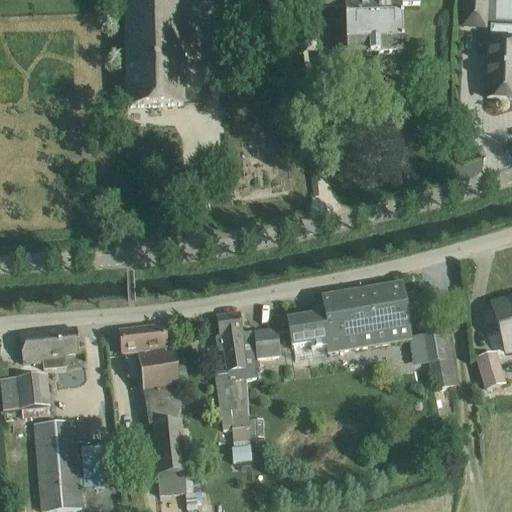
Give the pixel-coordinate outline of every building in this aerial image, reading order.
[(124,0),(126,90),(127,110),(183,108),(182,88),(180,0),(124,0)] [(315,0),(316,10),(316,11),(317,11),(344,10),(345,34),(346,58),(402,56),(401,8),(419,7),(418,0),(315,0)] [(461,0),(460,31),(487,32),(487,0),(461,0)] [(484,41),(483,102),(511,103),(511,28),(511,41),(489,41),(484,41)] [(222,46),(209,47),(211,75),(224,74),(222,46)] [(93,204),(93,209),(96,213),(101,213),(105,210),(105,205),(102,201),(97,201),(93,204)] [(409,343),(404,307),(400,287),(322,300),(324,316),(287,323),(290,342),(291,351),(310,348),(312,358),(409,343)] [(511,301),(492,307),(506,354),(511,352),(511,301)] [(225,373),(213,375),(217,413),(220,413),(223,433),(231,432),(232,442),(233,442),(234,450),(235,456),(239,455),(240,466),(241,472),(251,470),(250,464),(252,463),(251,454),(249,440),(245,382),(256,381),(253,354),(250,334),(241,335),(238,315),(217,318),(217,319),(219,337),(217,338),(215,340),(217,352),(219,354),(223,353),(225,373)] [(163,329),(121,334),(123,356),(144,354),(145,358),(138,359),(148,426),(152,426),(157,478),(158,477),(160,498),(185,496),(184,476),(185,476),(180,424),(179,413),(178,373),(175,353),(165,355),(165,351),(166,351),(163,329)] [(79,356),(79,351),(77,331),(20,337),(22,357),(23,367),(41,365),(42,372),(65,370),(63,357),(79,356)] [(254,333),(257,362),(265,361),(265,365),(272,364),(271,360),(279,359),(276,331),(254,333)] [(441,334),(409,341),(415,367),(428,365),(430,373),(433,372),(437,393),(442,392),(458,388),(447,336),(441,337),(441,334)] [(494,359),(477,364),(476,362),(470,363),(474,402),(481,401),(488,399),(487,395),(503,390),(494,359)] [(7,363),(0,363),(0,379),(8,378),(7,363)] [(22,421),(50,418),(46,377),(0,381),(0,394),(2,414),(21,413),(22,421)] [(186,413),(179,413),(180,424),(185,476),(184,476),(185,496),(186,511),(197,511),(196,495),(206,494),(204,472),(192,473),(186,413)] [(100,421),(75,423),(33,427),(39,511),(64,511),(82,510),(81,494),(84,494),(84,491),(105,489),(103,461),(105,461),(106,468),(117,467),(115,446),(104,446),(104,448),(80,450),(81,463),(83,480),(80,480),(77,444),(102,442),(100,421)] [(140,443),(116,445),(118,468),(137,467),(142,463),(140,443)]
